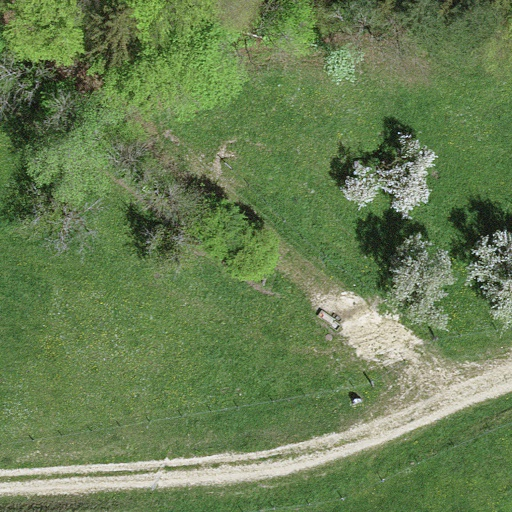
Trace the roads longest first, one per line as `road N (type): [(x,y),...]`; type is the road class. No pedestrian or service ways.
road 1 (track): [(439,408),(2,0)]
road 2 (track): [(0,481),(253,463),(338,446),(511,377)]
